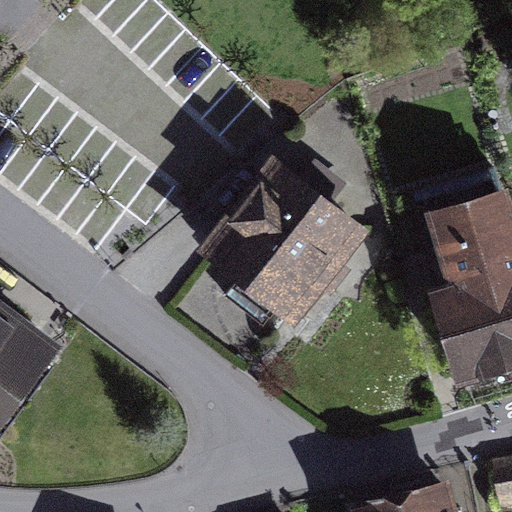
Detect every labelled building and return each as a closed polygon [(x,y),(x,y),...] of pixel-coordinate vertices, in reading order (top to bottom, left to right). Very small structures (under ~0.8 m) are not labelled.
[(274,160),(195,260),(233,288),(225,299),(263,327),(271,316),(294,334),(324,294),(330,299),(353,272),(347,267),(371,234),(352,222),(368,201),(315,161),(300,180),(274,160)] [(429,294),(456,393),(511,376),(511,205),(508,193),(504,195),(496,170),(423,192),(449,288),(429,294)] [(0,301),(0,434),(63,349),(0,301)] [(511,457),(493,460),(498,509),(511,508),(511,457)] [(456,511),(450,484),(349,510),(349,511),(456,511)]
